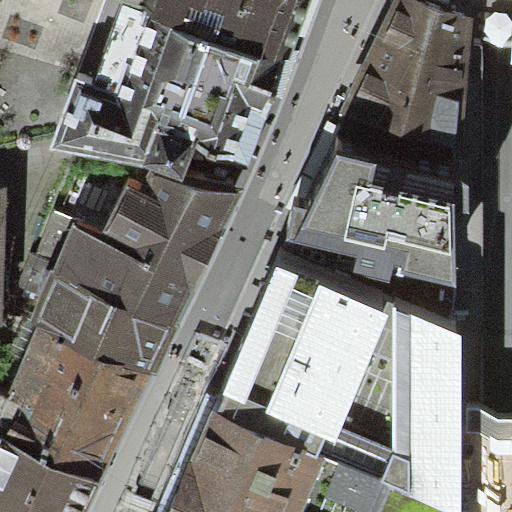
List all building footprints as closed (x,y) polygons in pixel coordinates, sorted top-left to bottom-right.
[(133,0),(121,33),(116,50),(85,41),(56,128),(155,137),(157,130),(185,133),(192,118),(249,133),(298,0),(133,0)] [(390,0),(343,100),(459,128),(461,0),(390,0)] [(459,128),(343,100),(313,162),(289,203),(457,271),(459,128)] [(129,151),(102,205),(194,248),(201,234),(242,160),(153,145),(147,158),(129,151)] [(35,297),(151,346),(158,331),(194,248),(102,205),(77,193),(35,297)] [(457,271),(289,203),(263,267),(218,378),(322,420),(322,421),(456,475),(462,475),(457,271)] [(0,351),(0,412),(102,456),(151,346),(35,297),(10,355),(0,351)] [(218,378),(157,511),(286,511),(322,421),(322,420),(218,378)] [(0,412),(0,511),(73,511),(102,456),(0,412)] [(322,421),(286,511),(453,511),(456,475),(322,421)]
